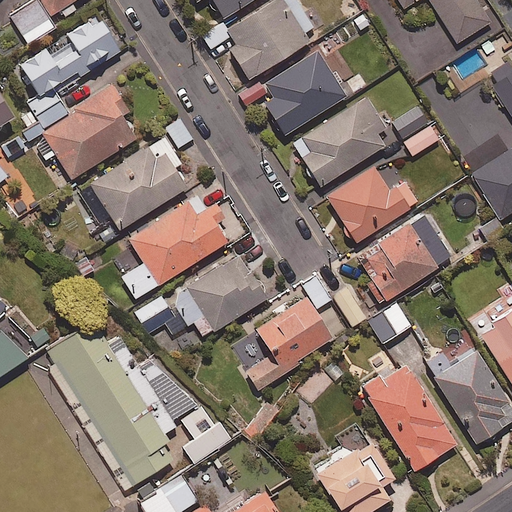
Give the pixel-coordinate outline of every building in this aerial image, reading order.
[(48,19),(77,0),(35,0),(10,16),(28,45),(54,28),(48,19)] [(195,0),(197,2),(201,0),(210,0),(223,20),(254,0),(195,0)] [(313,28),(295,0),(276,0),(228,30),(238,46),(230,51),(249,81),(310,43),(304,34),(313,28)] [(397,0),(404,9),(417,0),(430,0),(458,44),(491,22),(476,0),(397,0)] [(368,24),(362,15),(338,31),(345,41),(368,24)] [(42,96),(53,89),(77,73),(79,76),(119,51),(97,16),(17,67),(36,97),(40,94),(42,96)] [(230,36),(221,23),(202,36),(211,50),(230,36)] [(347,97),(318,51),(265,84),(274,98),(264,105),(284,136),(347,97)] [(511,213),(511,61),(486,77),(511,117),(511,149),(472,175),(501,220),(511,213)] [(266,94),(258,82),(239,94),(248,106),(266,94)] [(128,112),(111,85),(68,112),(53,89),(42,96),(40,94),(36,97),(37,98),(28,104),(39,120),(6,141),(13,152),(43,134),(67,172),(58,177),(64,186),(136,140),(121,116),(128,112)] [(387,129),(367,97),(293,144),(321,188),(385,147),(377,135),(387,129)] [(0,128),(13,120),(0,100),(0,128)] [(439,139),(417,107),(391,125),(413,157),(439,139)] [(192,140),(180,119),(166,127),(178,148),(192,140)] [(181,165),(164,137),(77,191),(101,229),(112,221),(119,232),(187,189),(174,169),(181,165)] [(389,192),(374,168),(327,198),(356,244),(418,204),(405,183),(389,192)] [(205,211),(197,197),(129,240),(144,264),(122,277),(136,300),(227,243),(216,225),(225,220),(216,205),(205,211)] [(452,259),(423,215),(357,258),(385,300),(395,297),(452,259)] [(267,300),(239,255),(186,288),(214,333),(267,300)] [(331,300),(316,277),(302,285),(317,309),(331,300)] [(366,318),(346,288),(333,297),(353,327),(366,318)] [(174,317),(160,295),(134,312),(148,334),(174,317)] [(332,339),(305,299),(255,332),(270,355),(245,372),(258,392),(298,365),(296,363),(332,339)] [(411,328),(397,304),(368,321),(382,344),(411,328)] [(511,315),(481,335),(511,384),(511,315)] [(54,361),(47,367),(123,489),(172,458),(162,442),(168,439),(163,431),(176,424),(171,416),(196,401),(152,354),(138,363),(119,334),(108,341),(92,316),(44,346),(54,361)] [(45,328),(27,339),(34,351),(52,340),(45,328)] [(0,378),(29,360),(0,332),(0,378)] [(511,423),(511,408),(477,352),(431,380),(473,448),(511,423)] [(457,446),(407,366),(384,381),(381,376),(361,388),(415,473),(457,446)] [(192,413),(180,420),(194,442),(183,449),(194,466),(231,442),(219,423),(214,427),(201,407),(192,413)] [(395,480),(358,423),(340,435),(346,445),(311,468),(340,511),(373,511),(390,501),(382,489),(395,480)] [(146,511),(180,511),(198,501),(182,475),(139,500),(146,511)] [(275,511),(264,493),(233,511),(209,511),(205,506),(194,511),(275,511)]
